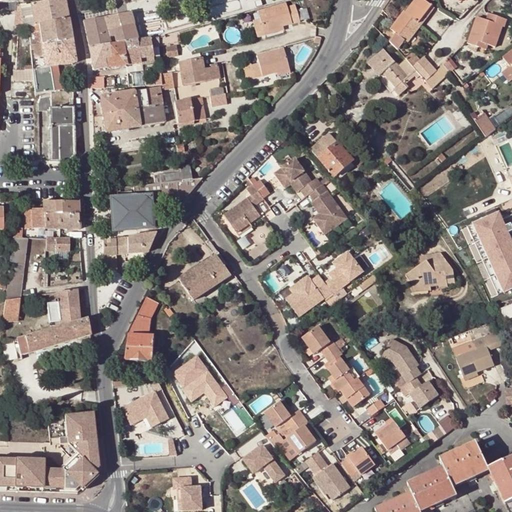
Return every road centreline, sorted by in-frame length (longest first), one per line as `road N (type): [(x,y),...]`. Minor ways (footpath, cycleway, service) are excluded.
road 1 (residential): [(329,60),(188,206)]
road 2 (residential): [(69,0),(85,176)]
road 3 (residential): [(244,278),(337,426)]
road 4 (residential): [(96,350),(85,176)]
road 5 (residential): [(188,206),(169,226),(114,334),(96,350)]
